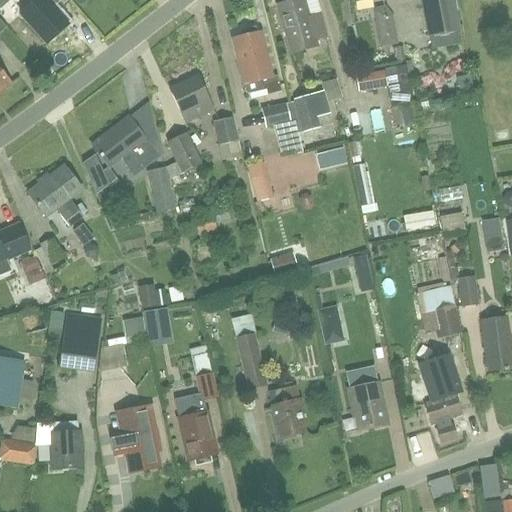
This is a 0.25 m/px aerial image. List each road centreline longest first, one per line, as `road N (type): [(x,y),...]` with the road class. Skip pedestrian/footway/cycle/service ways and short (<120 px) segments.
road 1 (tertiary): [(0,139),(181,0)]
road 2 (unclassified): [(330,511),(511,438)]
